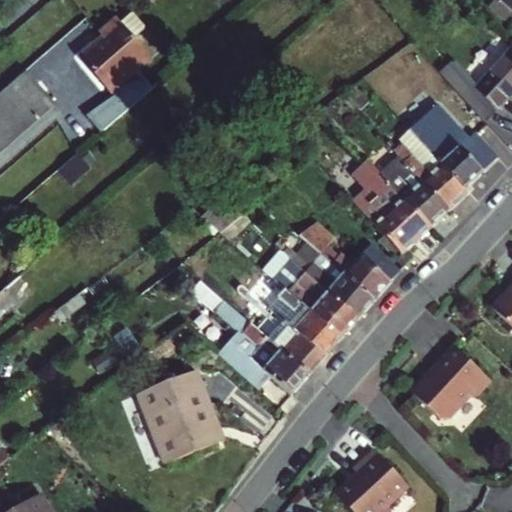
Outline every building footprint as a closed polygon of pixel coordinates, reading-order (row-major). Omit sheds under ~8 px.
[(511,0),(501,0),(511,9),(511,0)] [(122,17),(128,25),(108,42),(89,59),(111,84),(118,92),(120,91),(124,95),(94,121),(106,134),(157,90),(141,72),(158,58),(135,32),(147,22),(133,7),(122,17)] [(108,42),(128,25),(122,17),(102,35),(108,42)] [(511,50),(477,89),(499,111),(511,97),(511,50)] [(31,77),(0,104),(0,156),(57,106),(31,77)] [(430,124),(425,119),(412,131),(444,165),(467,190),(486,171),(464,148),(467,145),(440,116),(430,124)] [(71,182),(92,164),(83,154),(62,172),(71,182)] [(416,156),(406,164),(424,183),(451,212),(471,194),(467,190),(444,165),(433,175),(416,156)] [(389,180),(434,229),(451,212),(424,183),(415,191),(397,172),(389,180)] [(389,180),(360,207),(404,257),(434,229),(389,180)] [(317,215),(302,230),(323,249),(377,298),(403,270),(374,244),(358,261),(342,246),(339,248),(328,238),(334,231),(317,215)] [(377,298),(323,249),(306,268),(360,317),(377,298)] [(293,269),(282,280),(289,287),(343,336),(360,317),(306,268),(300,275),(293,269)] [(240,328),(232,337),(250,353),(238,367),(270,395),(283,382),(292,391),(310,372),(273,339),(222,293),(201,275),(190,288),(214,310),(216,307),(240,328)] [(511,286),(492,308),(511,326),(511,286)] [(343,336),(289,287),(273,304),(327,353),(343,336)] [(76,311),(92,298),(85,288),(69,301),(76,311)] [(0,315),(16,301),(5,289),(0,292),(0,315)] [(76,311),(69,301),(60,308),(68,318),(76,311)] [(262,312),(281,330),(273,339),(310,372),(327,353),(273,304),(271,302),(262,312)] [(461,353),(491,381),(499,373),(469,345),(461,353)] [(461,353),(454,347),(436,367),(438,369),(430,378),(426,378),(412,393),(441,420),(449,420),(470,397),(477,397),(491,381),(461,353)] [(213,408),(197,368),(137,391),(165,462),(217,441),(205,412),(213,408)] [(225,438),(213,408),(205,412),(217,441),(225,438)] [(3,449),(0,451),(0,468),(12,459),(3,449)] [(410,487),(376,451),(355,470),(358,473),(336,493),(352,511),(388,511),(391,510),(389,507),(410,487)] [(16,511),(51,511),(43,497),(16,511)]
